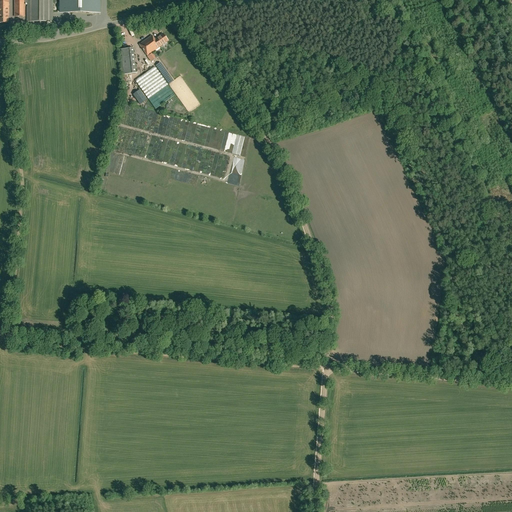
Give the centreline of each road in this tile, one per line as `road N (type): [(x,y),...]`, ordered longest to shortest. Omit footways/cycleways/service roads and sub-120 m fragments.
road 1 (track): [(326,367),(329,295),(281,163),(173,10)]
road 2 (track): [(323,366),(11,337)]
road 3 (track): [(6,41),(23,171),(11,337)]
road 4 (track): [(511,382),(326,367)]
road 5 (unclassified): [(173,10),(58,37),(0,41)]
road 6 (track): [(315,511),(326,367)]
